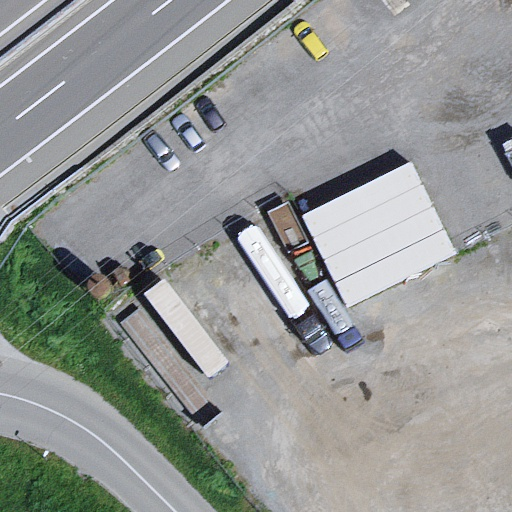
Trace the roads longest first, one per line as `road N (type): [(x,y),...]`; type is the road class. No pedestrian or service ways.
road 1 (motorway): [(0,130),(169,0)]
road 2 (unclassified): [(0,399),(47,411),(126,463),(175,511)]
